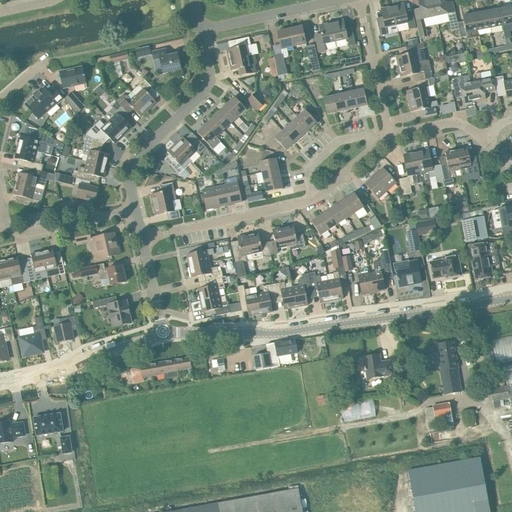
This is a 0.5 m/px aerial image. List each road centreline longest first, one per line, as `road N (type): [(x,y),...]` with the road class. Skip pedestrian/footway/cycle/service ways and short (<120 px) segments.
road 1 (unclassified): [(162,335),(292,331),(511,296)]
road 2 (residential): [(203,31),(208,87),(132,164),(135,211)]
road 3 (residential): [(312,201),(141,239)]
road 4 (unclassified): [(0,385),(162,335)]
road 5 (residential): [(388,137),(357,0)]
road 6 (residential): [(0,223),(25,233),(135,211)]
road 7 (residential): [(203,31),(338,0)]
